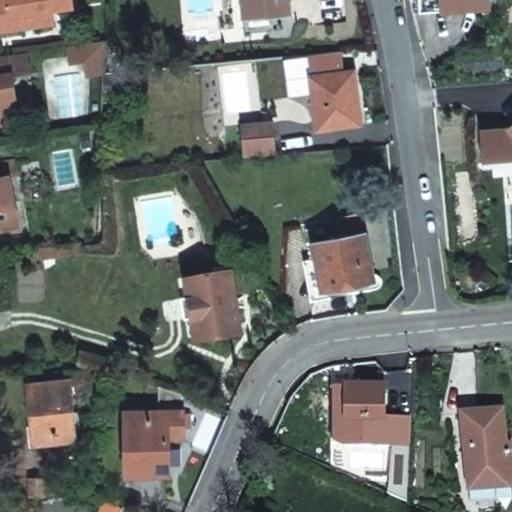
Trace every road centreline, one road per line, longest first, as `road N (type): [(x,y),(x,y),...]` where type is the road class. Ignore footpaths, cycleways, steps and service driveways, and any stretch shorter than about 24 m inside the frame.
road 1 (residential): [(375,0),(431,340)]
road 2 (residential): [(197,511),(249,389),(280,357)]
road 3 (unclassified): [(280,357),(431,340)]
